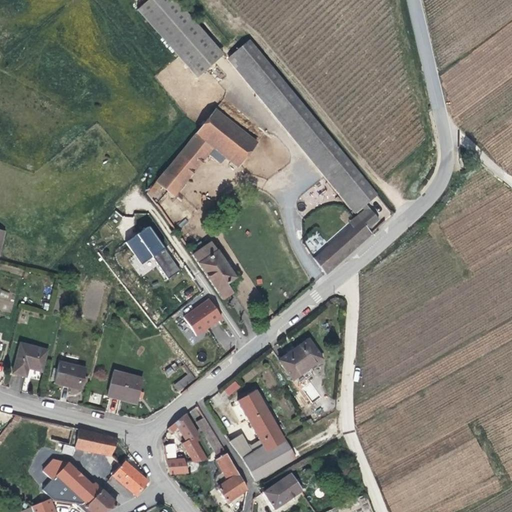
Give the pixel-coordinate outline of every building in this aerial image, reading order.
[(197,76),(224,54),(179,0),(146,0),(139,6),(197,76)] [(355,214),(367,204),(377,195),(250,40),(227,59),(355,214)] [(214,110),(153,183),(171,198),(208,151),(210,148),(222,158),(234,168),(253,144),(214,110)] [(220,161),(222,158),(210,148),(208,151),(220,161)] [(311,257),(323,273),(371,232),(368,228),(379,219),(367,204),(355,214),(355,215),(359,218),(351,224),(311,257)] [(348,221),(351,224),(359,218),(355,215),(348,221)] [(158,253),(161,250),(145,228),(123,245),(139,266),(150,258),(166,281),(178,273),(165,256),(163,258),(158,253)] [(188,254),(220,300),(231,291),(225,283),(232,278),(206,242),(188,254)] [(194,336),(219,318),(206,300),(181,318),(194,336)] [(292,378),(322,358),(308,337),(278,358),(292,378)] [(38,378),(45,349),(18,343),(11,372),(38,378)] [(181,368),(188,377),(191,374),(185,366),(181,368)] [(84,370),(74,367),(73,371),(56,367),(52,385),(78,391),(84,370)] [(168,377),(174,373),(170,368),(165,372),(168,377)] [(111,374),(106,395),(122,399),(121,403),(135,406),(136,400),(140,401),(141,395),(137,394),(140,381),(111,374)] [(179,393),(195,380),(191,374),(188,377),(174,387),(179,393)] [(225,395),(236,387),(230,381),(220,388),(225,395)] [(303,386),(310,400),(318,396),(312,383),(303,386)] [(265,452),(281,442),(283,441),(254,392),(236,402),(259,443),(261,445),(265,452)] [(196,435),(185,414),(167,426),(169,429),(174,426),(183,440),(180,442),(190,460),(205,461),(194,443),(197,441),(195,437),(196,435)] [(230,464),(208,427),(201,431),(217,458),(214,461),(222,473),(216,477),(214,482),(218,487),(216,488),(225,502),(245,490),(232,468),(230,464)] [(325,437),(331,433),(328,427),(321,430),(325,437)] [(108,456),(116,439),(77,430),(73,448),(72,455),(77,457),(80,454),(80,450),(108,456)] [(228,442),(241,458),(261,445),(259,443),(252,447),(244,445),(239,436),(228,442)] [(252,481),(289,461),(281,442),(265,452),(261,445),(241,458),(252,481)] [(72,455),(73,448),(62,444),(60,452),(72,455)] [(162,460),(168,474),(185,473),(179,460),(175,462),(172,444),(161,447),(162,460)] [(90,486),(72,469),(66,462),(53,476),(59,482),(81,504),(84,507),(101,491),(94,483),(90,486)] [(134,496),(144,482),(122,462),(113,476),(134,496)] [(298,492),(287,474),(261,493),(272,511),(298,492)] [(104,511),(115,505),(101,491),(84,507),(81,504),(76,509),(79,511),(104,511)] [(53,511),(48,501),(31,508),(25,511),(53,511)]
